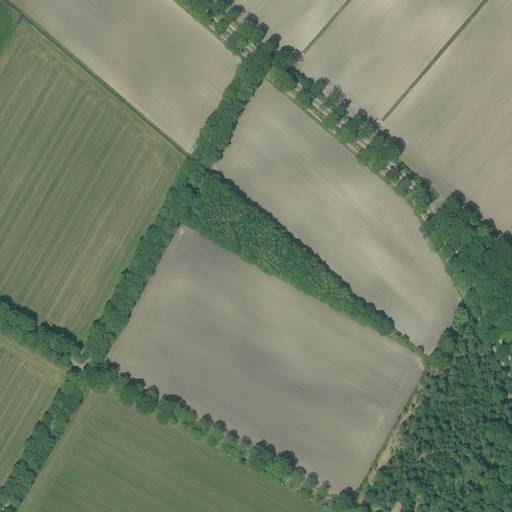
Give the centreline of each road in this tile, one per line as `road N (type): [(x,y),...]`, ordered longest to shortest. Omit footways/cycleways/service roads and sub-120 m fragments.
road 1 (unclassified): [(3,511),(260,56)]
road 2 (tertiary): [(260,56),(418,192),(511,359)]
